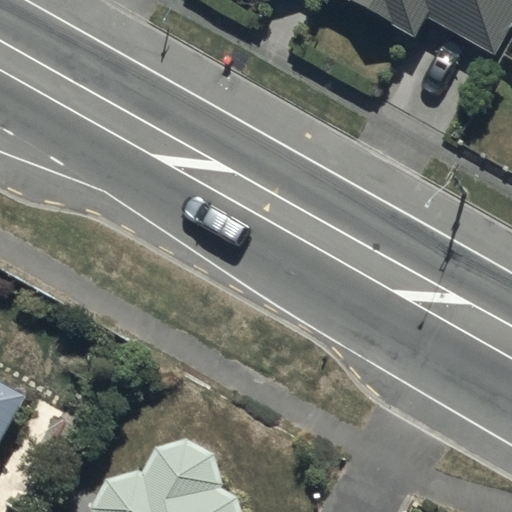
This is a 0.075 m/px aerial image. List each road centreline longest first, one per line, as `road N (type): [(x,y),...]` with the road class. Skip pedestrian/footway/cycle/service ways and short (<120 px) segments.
road 1 (secondary): [(511,383),(65,92)]
road 2 (secondary): [(65,92),(511,319)]
